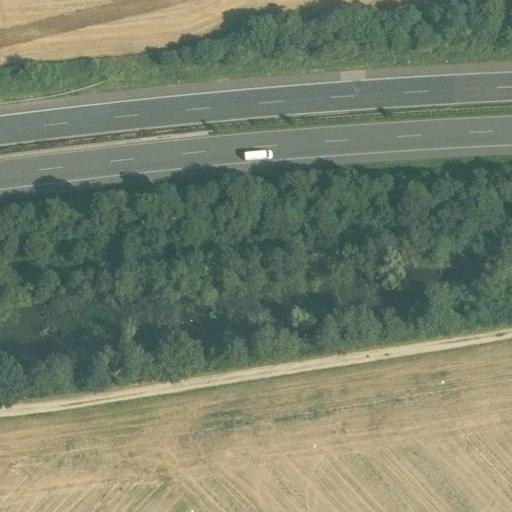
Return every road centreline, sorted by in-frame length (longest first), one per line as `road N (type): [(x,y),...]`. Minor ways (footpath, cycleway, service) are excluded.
road 1 (track): [(0,426),(511,346)]
road 2 (motorway): [(511,102),(100,131),(0,146)]
road 3 (motorway): [(0,177),(511,134)]
